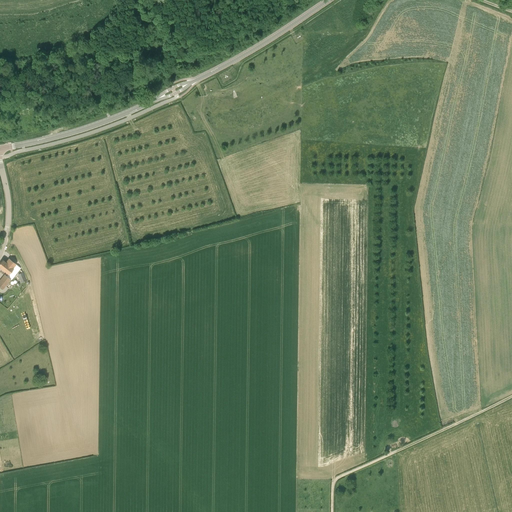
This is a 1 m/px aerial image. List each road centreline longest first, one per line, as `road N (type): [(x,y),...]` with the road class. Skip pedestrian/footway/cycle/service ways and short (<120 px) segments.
road 1 (track): [(511,396),(339,476),(331,511)]
road 2 (tertiary): [(0,148),(82,129),(158,98)]
road 3 (tertiary): [(189,83),(328,0)]
